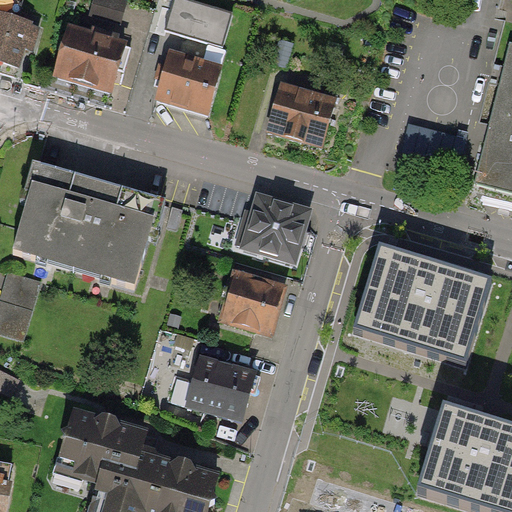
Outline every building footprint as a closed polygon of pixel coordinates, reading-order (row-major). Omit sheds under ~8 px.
[(123,24),(127,7),(93,0),(91,0),(88,17),(123,24)] [(225,51),(234,20),(174,4),(166,35),(225,51)] [(0,63),(24,71),(37,27),(0,16),(0,63)] [(41,86),(111,103),(122,53),(52,37),(41,86)] [(511,44),(475,186),(511,195),(511,44)] [(211,120),(222,78),(165,64),(154,105),(211,120)] [(327,149),(337,111),(275,96),(265,133),(327,149)] [(141,296),(165,209),(28,171),(3,258),(141,296)] [(295,272),(310,219),(255,203),(240,256),(295,272)] [(482,283),(380,252),(360,315),(370,318),(364,338),(447,363),(450,354),(469,360),(485,308),(476,305),(482,283)] [(41,284),(10,275),(0,309),(0,335),(24,342),(41,284)] [(274,339),(286,297),(231,282),(219,325),(274,339)] [(0,372),(0,393),(11,399),(19,382),(0,372)] [(258,390),(200,373),(187,414),(245,432),(258,390)] [(511,511),(511,434),(444,414),(425,477),(433,479),(427,499),(470,511),(511,511)] [(207,511),(215,484),(129,461),(135,440),(61,419),(45,478),(85,489),(78,511),(207,511)] [(0,511),(3,511),(9,484),(0,482),(0,511)]
